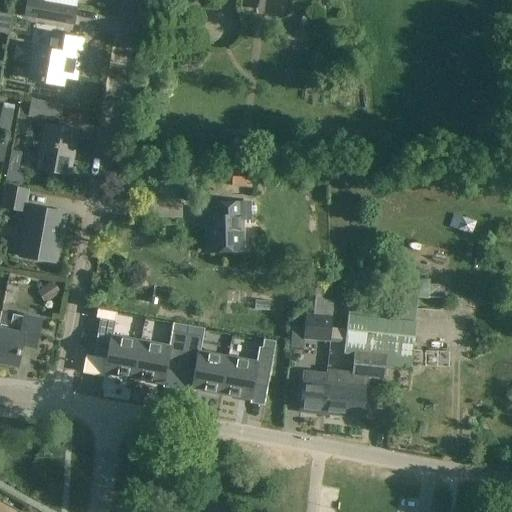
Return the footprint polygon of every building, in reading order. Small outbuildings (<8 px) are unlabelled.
[(77,8),(31,0),(28,0),(25,16),(74,25),(77,8)] [(0,13),(0,32),(10,35),(13,16),(0,13)] [(83,40),(51,34),(48,50),(35,48),(16,45),(13,59),(32,62),(29,79),(62,85),(64,77),(76,79),(83,40)] [(31,100),(21,98),(17,119),(28,121),(29,116),(61,122),(63,105),(31,100)] [(1,112),(0,117),(0,131),(9,133),(14,110),(15,105),(3,103),(1,112)] [(75,130),(46,125),(38,169),(69,175),(72,155),(70,155),(75,130)] [(251,145),(265,146),(266,133),(252,132),(251,145)] [(20,169),(8,166),(5,182),(22,185),(23,177),(20,169)] [(29,189),(5,185),(0,208),(25,213),(29,189)] [(250,218),(249,204),(211,204),(211,228),(207,228),(208,251),(242,250),(241,218),(250,218)] [(62,213),(29,207),(21,256),(53,262),(62,213)] [(333,277),(303,274),(300,298),(309,299),(304,339),(330,342),(335,301),(330,300),(333,277)] [(429,296),(428,278),(411,279),(412,297),(429,296)] [(327,384),(324,412),(329,413),(330,417),(341,418),(343,414),(362,416),(365,387),(364,387),(365,377),(385,379),(388,356),(412,359),(416,322),(417,310),(371,305),(350,302),(348,316),(344,351),(354,352),(352,374),(336,372),(328,371),(328,374),(327,384)] [(41,320),(1,312),(0,317),(0,362),(16,366),(21,345),(35,348),(41,320)] [(101,318),(94,356),(108,359),(105,373),(134,378),(141,342),(113,337),(116,321),(101,318)] [(141,342),(134,378),(164,383),(166,370),(180,372),(189,326),(176,323),(175,332),(172,331),(169,347),(141,342)] [(189,326),(180,372),(195,375),(192,388),(222,394),(228,357),(200,352),(203,337),(200,336),(201,328),(189,326)] [(228,357),(222,394),(251,399),(253,385),(267,388),(274,350),(276,341),(264,339),(262,348),(259,347),(256,363),(228,357)] [(300,410),(305,411),(304,414),(315,415),(315,412),(324,412),(327,384),(328,374),(304,372),(300,410)] [(0,511),(7,511),(11,506),(0,500),(0,511)]
